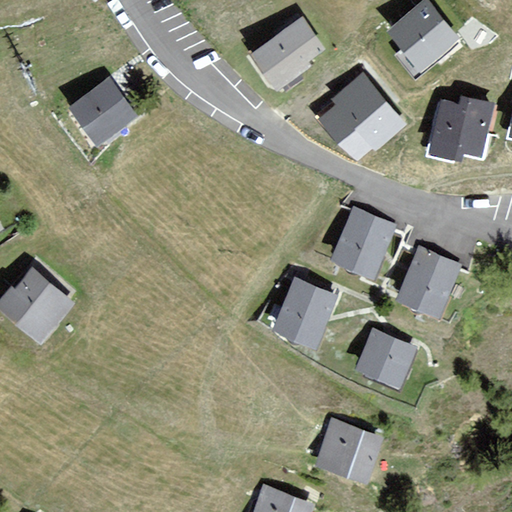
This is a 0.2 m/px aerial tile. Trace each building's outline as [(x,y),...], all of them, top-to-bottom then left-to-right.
[(422,0),(386,30),(419,69),(459,36),(429,0),(422,0)] [(327,57),(302,18),(248,52),(273,91),(327,57)] [(91,153),(135,121),(107,82),(62,113),(91,153)] [(390,132),(359,92),(322,120),(353,161),(390,132)] [(478,158),(492,105),(457,95),(455,103),(440,99),(425,153),(452,160),(455,151),(478,158)] [(371,280),(393,225),(351,208),(328,262),(371,280)] [(458,267),(414,248),(391,303),(434,321),(458,267)] [(68,303),(27,268),(0,299),(0,315),(33,344),(68,303)] [(314,348),(336,298),(292,279),(270,330),(314,348)] [(395,391),(414,347),(372,329),(353,373),(395,391)] [(377,439),(328,422),(311,470),(360,487),(377,439)] [(306,511),(308,506),(260,488),(250,511),(306,511)]
